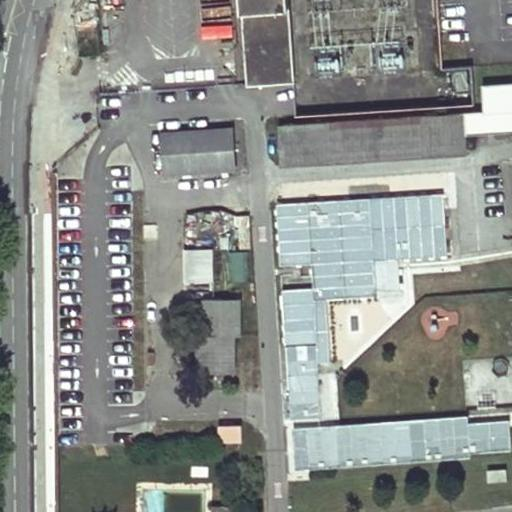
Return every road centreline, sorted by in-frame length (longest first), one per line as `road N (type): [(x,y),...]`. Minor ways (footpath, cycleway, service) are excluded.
road 1 (secondary): [(11,183),(15,511)]
road 2 (unknown): [(511,143),(257,166)]
road 3 (secondary): [(11,183),(19,69),(36,0)]
